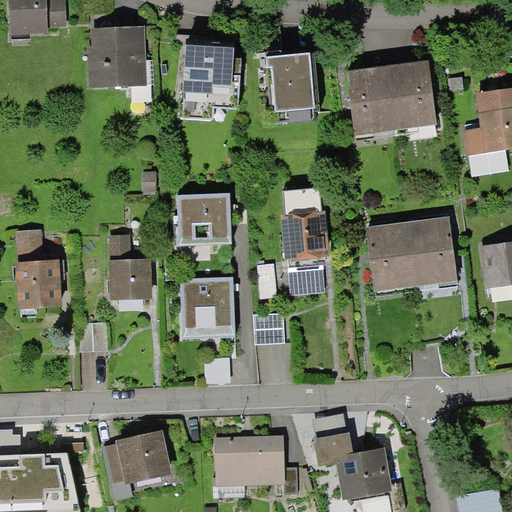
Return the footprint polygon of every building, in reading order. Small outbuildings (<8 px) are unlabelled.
[(10,0),(12,41),(55,39),(55,32),(71,31),(69,0),(10,0)] [(148,30),(89,32),(91,89),(149,87),(148,30)] [(215,49),(196,47),(190,115),(221,118),(221,122),(246,124),(251,72),(243,71),(244,59),(214,56),(215,49)] [(282,64),(268,64),(268,78),(275,78),(277,123),(273,123),(274,139),(297,137),(296,126),(329,124),(326,71),(283,73),(282,64)] [(437,64),(394,69),(401,132),(444,128),(437,64)] [(394,69),(352,74),(359,137),(401,132),(394,69)] [(511,151),(511,90),(481,95),(484,127),(467,129),(470,156),(511,151)] [(159,175),(146,175),(146,195),(160,194),(159,175)] [(327,189),(288,192),(293,262),(331,260),(327,189)] [(237,192),(184,195),(187,256),(240,254),(237,192)] [(455,220),(412,224),(419,288),(462,283),(455,220)] [(412,224),(370,229),(377,293),(419,288),(412,224)] [(72,305),(70,259),(48,260),(47,234),(19,235),(22,306),(72,305)] [(156,297),(155,260),(133,261),(132,235),(113,236),(115,299),(156,297)] [(511,245),(485,248),(488,288),(511,286),(511,245)] [(238,276),(185,279),(188,340),(241,338),(238,276)] [(286,312),(255,314),(257,348),(289,346),(287,320),(286,312)] [(107,325),(76,326),(77,355),(107,354),(107,325)] [(233,359),(208,360),(209,385),(234,384),(233,359)] [(123,446),(107,451),(120,503),(138,498),(135,487),(181,475),(169,430),(122,442),(123,446)] [(289,436),(216,438),(218,499),(246,498),(246,485),(287,484),(287,499),(302,499),(301,469),(290,469),(289,436)] [(51,440),(0,441),(0,501),(53,499),(51,440)] [(393,451),(339,458),(346,502),(359,501),(361,508),(366,511),(377,511),(396,508),(396,511),(410,511),(407,488),(397,490),(393,451)]
